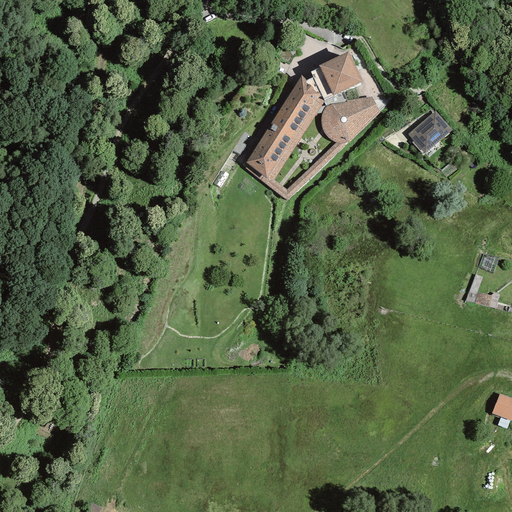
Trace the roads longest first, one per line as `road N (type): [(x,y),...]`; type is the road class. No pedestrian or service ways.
road 1 (track): [(91,213),(69,258),(57,320),(27,400),(0,439)]
road 2 (track): [(208,4),(120,120),(91,213)]
